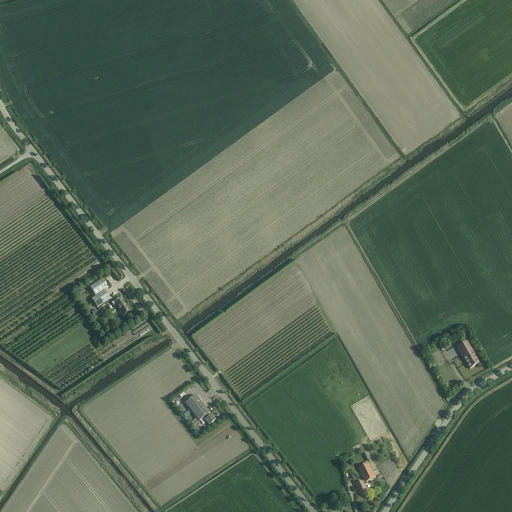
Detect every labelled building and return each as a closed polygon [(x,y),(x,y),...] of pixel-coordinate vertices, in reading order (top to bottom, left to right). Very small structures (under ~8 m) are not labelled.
[(108,288),(103,280),(102,279),(90,288),(96,297),(92,300),(97,308),(110,300),(104,291),(108,288)] [(118,299),(112,303),(114,306),(115,305),(123,316),(130,311),(122,300),(120,302),(118,299)] [(479,364),(475,357),(471,351),(466,343),(457,349),(458,350),(459,352),(460,353),(461,355),(461,356),(463,359),(464,360),(470,370),(479,364)] [(190,385),(201,378),(198,374),(181,385),(184,389),(190,385)] [(210,425),(216,420),(197,395),(186,403),(200,421),(204,418),(210,425)] [(351,471),(349,460),(345,461),(344,459),(340,460),(343,471),(347,470),(347,472),(351,471)] [(365,480),(356,485),(361,495),(368,492),(365,486),(367,485),(366,483),(376,478),(369,465),(359,469),(365,480)]
